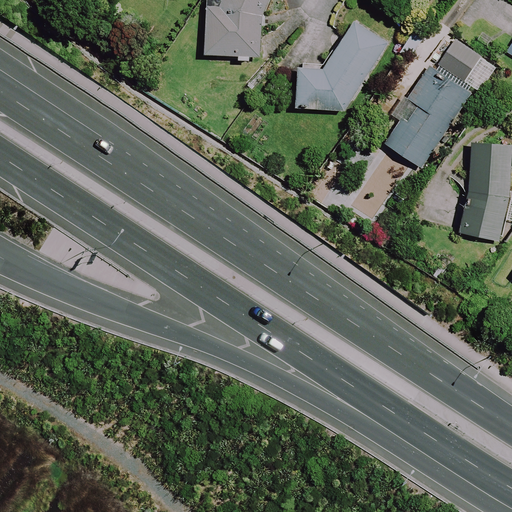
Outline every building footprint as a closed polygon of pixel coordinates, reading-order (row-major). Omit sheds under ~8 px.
[(238,55),(237,63),(256,64),(260,15),(269,0),(219,0),(213,11),(208,10),(204,52),(238,55)] [(345,114),(389,44),(352,21),(346,32),(339,42),(342,45),(325,72),(299,68),(293,108),(345,114)] [(429,44),(415,34),(401,54),(414,63),(429,44)] [(479,58),(453,41),(435,67),(461,84),(479,58)] [(467,97),(426,70),(407,100),(402,97),(389,117),(399,123),(384,147),(420,170),(467,97)] [(509,148),(467,145),(463,195),(455,236),(498,244),(506,199),(509,148)]
